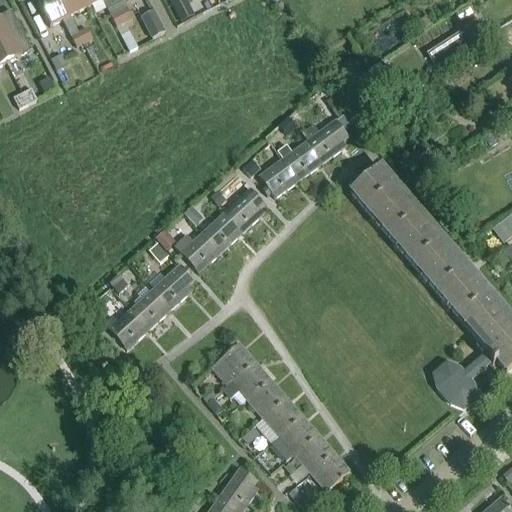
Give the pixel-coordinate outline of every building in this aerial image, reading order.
[(69,38),(78,34),(70,20),(60,0),(37,0),(35,1),(50,30),(62,24),(69,38)] [(85,0),(60,0),(70,20),(90,10),(85,0)] [(85,0),(90,10),(108,0),(85,0)] [(208,13),(200,0),(179,11),(186,25),(208,13)] [(124,27),(132,23),(132,21),(126,11),(118,15),(124,27)] [(0,18),(0,55),(6,66),(32,52),(11,13),(0,18)] [(154,14),(141,21),(151,42),(165,35),(154,14)] [(116,31),(124,27),(118,15),(110,19),(116,31)] [(426,19),(421,23),(427,31),(431,28),(426,19)] [(478,23),(433,53),(443,68),(488,38),(478,23)] [(86,30),(78,34),(83,45),(92,41),(86,30)] [(78,34),(69,38),(75,49),(83,45),(78,34)] [(129,35),(121,39),(129,55),(138,51),(130,37),(129,35)] [(62,57),(51,63),(56,73),(67,68),(62,57)] [(340,70),(340,71),(329,78),(338,92),(365,74),(356,60),(340,70)] [(109,64),(99,69),(102,74),(111,69),(109,64)] [(31,92),(22,97),(28,109),(37,104),(31,92)] [(28,109),(22,97),(13,102),(19,113),(28,109)] [(339,109),(332,114),(339,123),(346,118),(339,109)] [(296,132),(287,122),(278,130),(286,139),(296,132)] [(321,136),(314,126),(302,135),(309,144),(307,146),(322,167),(346,149),(343,145),(348,141),(336,125),(321,136)] [(291,158),(284,148),(277,154),(283,163),(299,184),(322,167),(307,146),(291,158)] [(253,162),(242,172),(251,181),(262,171),(253,162)] [(283,163),(259,181),(262,184),(258,187),(263,193),(266,190),(275,202),(299,184),(283,163)] [(486,356),(462,377),(459,373),(445,367),(432,379),(436,392),(450,407),(463,413),(475,402),(471,387),(468,384),(488,367),(491,369),(495,365),(505,376),(511,369),(511,327),(510,330),(375,174),(348,196),(486,356)] [(227,203),(217,193),(210,199),(220,210),(227,203)] [(250,193),(224,217),(242,236),(263,217),(259,212),(264,208),(250,193)] [(204,221),(193,208),(184,216),(195,228),(204,221)] [(224,217),(203,237),(220,256),(242,236),(224,217)] [(511,218),(493,232),(503,245),(511,238),(511,218)] [(176,245),(165,233),(156,242),(166,254),(176,245)] [(187,236),(172,250),(182,260),(178,263),(184,269),(187,266),(198,277),(220,256),(203,237),(194,244),(187,236)] [(168,259),(157,247),(149,254),(160,266),(168,259)] [(193,284),(179,269),(152,294),(170,313),(192,293),(188,289),(193,284)] [(128,288),(119,277),(109,286),(119,297),(128,288)] [(150,330),(170,313),(152,294),(133,311),(150,330)] [(103,308),(98,302),(93,307),(98,313),(103,308)] [(113,320),(104,328),(126,352),(150,330),(133,311),(117,325),(113,320)] [(233,345),(222,354),(226,358),(210,371),(226,388),(229,385),(253,365),(238,347),(236,349),(233,345)] [(268,383),(253,365),(229,385),(245,403),(268,383)] [(245,403),(262,423),(285,402),(268,383),(245,403)] [(210,391),(201,399),(207,407),(206,407),(215,417),(222,410),(214,401),(217,399),(210,391)] [(301,421),(285,402),(262,423),(278,441),(301,421)] [(301,421),(278,441),(301,468),(325,448),(301,421)] [(254,432),(242,441),(247,447),(259,438),(254,432)] [(349,475),(325,448),(301,468),(290,478),(296,486),(308,476),(325,496),(349,475)] [(284,471),(289,477),(296,472),(290,466),(284,471)] [(511,471),(503,479),(510,487),(511,485),(511,471)] [(256,485),(239,473),(219,502),(232,511),(244,511),(257,494),(252,490),(256,485)] [(293,493),(288,497),(296,505),(301,501),(303,499),(295,491),(293,493)] [(232,511),(219,502),(211,511),(232,511)] [(488,511),(509,511),(500,502),(488,511)]
